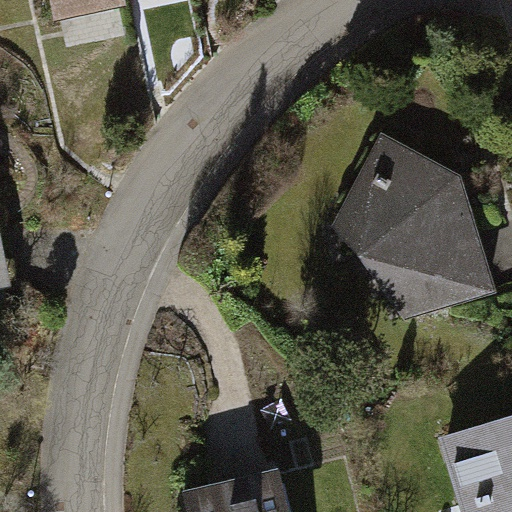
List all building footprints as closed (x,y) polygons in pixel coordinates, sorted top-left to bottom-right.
[(51,0),(55,18),(129,5),(128,0),(51,0)] [(374,130),(325,222),(397,317),(486,285),(454,171),(374,130)] [(0,283),(19,280),(0,184),(0,283)] [(511,511),(511,414),(436,437),(458,511),(511,511)] [(282,511),(270,462),(172,486),(178,511),(282,511)]
